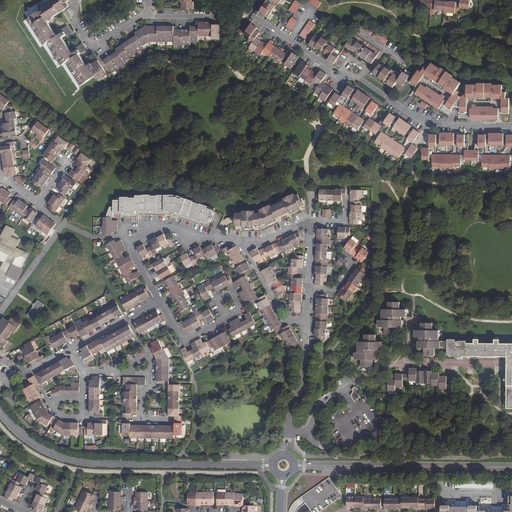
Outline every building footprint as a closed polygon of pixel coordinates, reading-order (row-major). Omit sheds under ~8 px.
[(96,81),(106,74),(97,60),(91,64),(89,62),(85,65),(80,56),(78,54),(85,49),(82,44),(70,52),(61,38),(65,35),(66,35),(71,32),(67,26),(54,34),(47,23),(53,19),(52,17),(63,10),(65,9),(66,10),(70,8),(66,2),(69,0),(42,0),(23,13),(27,19),(23,21),(40,47),(42,46),(57,68),(61,65),(77,88),(94,77),(96,81)] [(192,2),(191,0),(179,0),(180,2),(181,2),(181,9),(193,9),(193,2),(192,2)] [(267,0),(259,12),(267,18),(275,6),(272,4),(274,1),(279,4),(281,0),(267,0)] [(295,0),(289,10),(295,13),(303,1),(300,0),(295,0)] [(317,0),(305,0),(318,8),(322,3),(317,0)] [(435,0),(431,0),(431,8),(434,8),(434,10),(444,11),(445,1),(436,0),(435,0)] [(460,0),(460,3),(459,8),(469,9),(469,0),(460,0)] [(460,3),(445,1),(444,11),(444,12),(458,14),(459,8),(460,3)] [(310,20),(300,36),(305,39),(315,24),(310,20)] [(362,22),(358,27),(371,35),(375,30),(362,22)] [(252,24),(245,34),(251,37),(256,30),(257,28),(254,26),(252,24)] [(198,36),(198,27),(190,27),(190,30),(173,30),(173,27),(144,26),(134,33),(136,36),(115,50),(116,52),(103,61),(111,74),(125,65),(123,62),(144,48),(142,46),(149,42),(173,42),(173,45),(190,45),(190,42),(198,42),(198,36)] [(251,37),(248,41),(252,44),(257,36),(260,33),(258,31),(256,30),(251,37)] [(376,31),(373,36),(385,45),(389,39),(376,31)] [(354,34),(346,46),(359,55),(372,64),(380,52),(369,44),(364,50),(361,48),(366,42),(354,34)] [(315,35),(309,45),(314,49),(315,47),(322,52),(330,57),(328,60),(334,64),(339,56),(333,52),(335,49),(330,45),(327,48),(325,46),(328,41),(322,37),(321,39),(315,35)] [(252,44),(250,47),(255,51),(262,42),(259,40),(260,38),(259,37),(257,36),(252,44)] [(269,44),(263,52),(269,56),(275,46),(272,44),(274,42),(272,41),(271,40),(269,44)] [(262,42),(255,51),(261,55),(263,52),(269,44),(267,43),(266,42),(265,44),(262,42)] [(275,46),(269,56),(275,60),(283,48),(281,47),(280,46),(279,48),(275,46)] [(283,48),(275,60),(280,63),(282,61),(287,54),(284,52),(285,50),(284,49),(283,48)] [(287,54),(282,61),(286,64),(293,53),(291,51),(289,50),(287,54)] [(286,64),(285,64),(291,68),(299,57),(296,55),(293,53),(286,64)] [(302,61),(294,73),(300,77),(308,65),(305,63),(302,61)] [(380,64),(373,74),(384,82),(393,87),(397,82),(402,86),(409,76),(404,72),(400,77),(394,74),(392,77),(389,75),(391,72),(380,64)] [(453,94),(445,106),(451,111),(454,106),(460,109),(460,114),(467,113),(467,99),(502,99),(502,114),(509,114),(509,99),(506,99),(506,93),(502,93),(503,86),(467,85),(467,94),(464,94),(464,97),(460,97),(457,95),(459,93),(456,90),(461,83),(431,64),(427,69),(425,68),(421,72),(419,70),(410,83),(416,87),(424,75),(453,94)] [(308,65),(300,77),(306,81),(312,71),(309,69),(311,67),(309,66),(308,65)] [(312,71),(306,81),(312,84),(313,82),(319,73),(318,72),(317,71),(315,73),(312,71)] [(319,73),(313,82),(319,86),(323,80),(327,74),(324,72),(321,71),(319,73)] [(317,88),(315,91),(321,95),(327,86),(324,84),(326,82),(325,81),(323,80),(319,86),(317,88)] [(349,85),(342,95),(348,99),(355,89),(349,85)] [(421,85),(416,94),(439,109),(445,101),(443,100),(445,97),(442,95),(440,98),(421,85)] [(321,95),(319,97),(325,101),(333,90),(330,88),(327,86),(321,95)] [(359,90),(352,100),(364,108),(370,98),(359,90)] [(335,93),(329,103),(335,106),(334,108),(337,110),(334,114),(340,118),(339,119),(351,127),(352,126),(358,130),(360,126),(364,128),(364,126),(376,134),(375,135),(378,137),(375,142),(381,146),(380,147),(392,155),(393,154),(399,158),(402,153),(405,155),(406,154),(412,158),(418,148),(412,144),(408,150),(379,130),(381,126),(378,124),(373,120),(370,118),(367,122),(338,102),(341,96),(335,93)] [(9,101),(3,97),(0,101),(0,107),(3,110),(7,105),(9,101)] [(373,101),(366,112),(372,115),(374,112),(378,105),(377,104),(375,103),(374,102),(373,101)] [(10,107),(7,105),(3,110),(2,111),(5,114),(6,117),(6,120),(14,119),(17,119),(16,112),(11,112),(10,107)] [(471,108),(470,119),(499,119),(499,109),(476,108),(476,105),(473,105),(473,109),(471,108)] [(385,120),(383,123),(389,127),(396,117),(390,113),(385,120)] [(399,118),(393,127),(405,135),(412,126),(399,118)] [(15,128),(14,119),(6,120),(6,122),(7,124),(3,124),(4,130),(15,128)] [(43,126),(35,120),(30,126),(33,128),(31,130),(37,134),(43,126)] [(49,130),(43,126),(37,134),(43,138),(45,136),(49,130)] [(16,135),(15,128),(4,130),(2,130),(3,133),(3,137),(12,136),(16,135)] [(414,129),(407,140),(413,143),(420,133),(414,129)] [(440,133),(440,145),(454,145),(455,135),(454,133),(440,133)] [(489,134),(489,145),(503,145),(503,134),(489,134)] [(58,137),(54,142),(62,148),(64,150),(65,147),(68,144),(58,137)] [(14,145),(14,142),(6,143),(6,146),(0,147),(1,151),(1,154),(12,153),(11,146),(14,145)] [(54,142),(53,142),(48,149),(54,153),(55,152),(56,151),(59,153),(62,148),(54,142)] [(422,148),(422,160),(429,160),(429,162),(433,162),(433,167),(439,167),(440,168),(454,169),(454,167),(461,167),(461,162),(465,162),(465,160),(478,160),(478,162),(482,162),(482,167),(489,167),(489,169),(503,169),(503,168),(510,168),(510,162),(511,162),(511,156),(478,155),(478,150),(475,150),(468,150),(464,150),(464,155),(429,155),(429,148),(422,148)] [(54,153),(48,149),(43,155),(52,162),(55,158),(53,156),(53,155),(54,153)] [(13,160),(12,153),(1,154),(2,159),(3,162),(13,160)] [(81,153),(79,157),(77,159),(79,160),(87,166),(91,160),(81,153)] [(15,167),(13,160),(3,162),(3,165),(4,169),(15,167)] [(83,174),(88,167),(87,166),(79,160),(75,165),(78,167),(77,168),(77,169),(83,174)] [(50,165),(44,161),(40,167),(41,168),(48,173),(51,175),(55,169),(50,165)] [(17,175),(16,167),(15,167),(4,169),(4,171),(5,174),(8,174),(9,177),(17,175)] [(48,173),(41,168),(36,175),(46,182),(49,178),(46,175),(47,174),(48,173)] [(78,181),(83,174),(77,169),(76,170),(75,172),(72,170),(69,174),(78,181)] [(28,180),(31,182),(38,187),(39,186),(40,185),(43,187),(46,182),(36,175),(33,179),(30,177),(28,180)] [(76,184),(65,176),(63,179),(61,182),(70,188),(72,190),(76,184)] [(70,188),(61,182),(58,186),(61,188),(60,189),(59,191),(65,195),(70,188)] [(335,190),(335,201),(338,201),(342,201),(342,198),(346,198),(346,189),(335,189),(335,190)] [(351,197),(351,201),(359,201),(359,198),(362,198),(362,191),(351,190),(351,197)] [(11,194),(6,191),(0,200),(7,205),(11,199),(10,198),(9,197),(11,194)] [(295,196),(294,193),(283,199),(284,201),(271,207),(270,205),(259,210),(260,212),(258,214),(254,214),(254,211),(243,211),(242,213),(235,213),(235,226),(242,226),(242,227),(242,229),(254,229),(254,226),(260,226),(266,224),(267,226),(277,221),(276,218),(278,218),(289,213),(289,212),(291,215),(302,209),(300,207),(305,205),(304,203),(303,200),(302,198),(301,197),(300,198),(298,194),(295,196)] [(65,199),(59,194),(58,195),(57,197),(54,195),(51,199),(60,206),(65,199)] [(174,195),(136,194),(136,197),(121,197),(121,200),(113,200),(113,207),(110,207),(106,217),(112,218),(121,218),(138,218),(138,215),(146,215),(171,216),(171,214),(173,214),(174,214),(174,216),(196,224),(207,228),(214,208),(178,195),(174,195)] [(55,213),(60,206),(51,199),(48,204),(50,206),(50,207),(49,208),(55,213)] [(14,201),(10,207),(17,212),(23,203),(19,200),(17,203),(15,202),(14,201)] [(359,201),(351,201),(351,206),(350,209),(351,209),(351,212),(362,213),(362,205),(359,205),(359,201)] [(28,206),(23,203),(17,212),(24,217),(28,211),(27,210),(25,209),(28,206)] [(34,211),(30,208),(28,211),(24,217),(31,222),(37,213),(34,211)] [(350,218),(350,224),(359,224),(359,220),(362,220),(362,213),(351,212),(350,212),(350,218)] [(47,218),(43,215),(40,220),(36,226),(42,230),(50,220),(47,218)] [(118,227),(117,221),(112,221),(112,219),(112,218),(106,217),(104,217),(104,226),(118,227)] [(228,220),(223,218),(217,230),(223,232),(228,220)] [(52,222),(50,220),(42,230),(48,235),(52,228),(55,224),(52,222)] [(0,260),(3,262),(0,268),(0,269),(8,273),(12,265),(20,269),(26,257),(22,255),(23,251),(16,247),(19,240),(15,238),(9,241),(8,238),(10,238),(11,236),(14,230),(6,225),(3,231),(0,229),(0,260)] [(117,232),(118,227),(104,226),(103,235),(111,235),(112,234),(112,232),(117,232)] [(338,229),(338,238),(346,239),(346,235),(350,235),(350,227),(345,227),(342,227),(342,228),(339,228),(338,229)] [(317,235),(317,240),(330,241),(330,236),(328,236),(329,229),(318,228),(317,235)] [(301,238),(298,232),(293,235),(288,237),(293,247),(300,244),(299,242),(302,240),(301,238)] [(173,245),(169,238),(168,239),(166,239),(163,234),(157,238),(161,246),(162,248),(168,244),(170,247),(173,245)] [(157,238),(156,237),(149,241),(152,245),(150,246),(149,247),(153,254),(156,252),(155,250),(161,246),(157,238)] [(293,247),(288,237),(282,240),(278,242),(282,249),(285,248),(286,251),(293,248),(293,247)] [(351,239),(344,249),(350,253),(353,255),(358,248),(355,246),(357,244),(351,239)] [(317,245),(317,251),(328,251),(328,244),(330,244),(330,241),(317,240),(317,245)] [(123,245),(121,241),(116,243),(115,242),(114,241),(107,244),(111,252),(123,245)] [(153,254),(149,247),(147,248),(145,249),(143,244),(136,248),(141,257),(148,254),(149,256),(153,254)] [(213,246),(212,244),(205,248),(206,251),(205,252),(203,253),(205,255),(207,260),(211,258),(210,257),(217,254),(213,246)] [(126,250),(123,245),(111,252),(115,260),(122,256),(122,254),(121,253),(126,250)] [(215,245),(213,246),(217,254),(217,255),(221,253),(220,251),(219,249),(218,249),(215,245)] [(276,253),(272,245),(269,246),(268,246),(265,247),(262,249),(266,257),(269,255),(270,258),(277,254),(276,253)] [(203,253),(199,246),(193,250),(195,254),(194,255),(192,256),(196,263),(199,261),(198,259),(205,255),(203,253)] [(238,249),(236,246),(231,249),(229,246),(222,250),(224,254),(227,252),(231,258),(240,253),(238,249)] [(266,257),(262,249),(260,250),(258,251),(257,248),(250,252),(256,262),(266,257)] [(358,249),(353,255),(357,259),(362,262),(369,253),(363,248),(361,251),(358,249)] [(316,257),(316,262),(329,263),(329,259),(327,259),(328,251),(317,251),(316,257)] [(196,263),(192,256),(191,257),(189,258),(187,253),(180,257),(185,266),(191,263),(193,265),(196,263)] [(240,254),(240,253),(231,258),(234,265),(237,263),(239,266),(246,262),(244,258),(242,255),(241,256),(240,254)] [(132,261),(129,256),(124,259),(123,257),(122,256),(115,260),(120,267),(132,261)] [(303,264),(304,256),(297,256),(295,256),(295,259),(292,259),(292,267),(297,267),(302,267),(302,266),(302,264),(303,264)] [(167,265),(163,258),(152,264),(154,267),(157,272),(167,265)] [(134,266),(132,261),(120,267),(124,275),(131,271),(130,270),(129,268),(134,266)] [(250,267),(247,262),(246,262),(239,266),(237,267),(240,274),(243,272),(245,276),(252,272),(250,267)] [(316,267),(316,273),(317,274),(327,274),(328,266),(329,266),(329,263),(316,262),(316,267)] [(22,270),(20,269),(12,265),(8,273),(0,269),(0,275),(6,278),(7,275),(17,280),(22,270)] [(171,273),(167,265),(157,272),(158,274),(161,279),(171,273)] [(356,270),(353,274),(362,281),(366,274),(364,273),(367,270),(360,265),(356,270)] [(274,273),(270,266),(261,272),(263,275),(265,278),(274,273)] [(140,276),(138,271),(132,274),(132,273),(131,271),(124,275),(128,283),(130,282),(140,276)] [(277,280),(274,273),(265,278),(266,281),(268,285),(271,283),(277,280)] [(302,282),(302,278),(296,278),(296,275),(288,274),(288,278),(292,278),(292,286),(302,286),(302,282)] [(315,280),(315,285),(324,285),(324,282),(327,282),(327,274),(317,274),(317,277),(315,277),(315,280)] [(351,277),(349,280),(349,281),(357,287),(362,281),(353,274),(351,277)] [(225,275),(218,279),(223,288),(227,286),(233,283),(229,275),(226,277),(225,275)] [(177,283),(173,276),(162,282),(164,285),(166,285),(167,286),(168,289),(177,283)] [(249,283),(245,276),(233,283),(235,288),(241,285),(241,286),(242,287),(249,283)] [(223,288),(218,279),(211,283),(210,280),(207,282),(210,289),(212,288),(214,288),(216,292),(223,288)] [(357,287),(349,281),(347,284),(345,287),(354,293),(358,287),(357,287)] [(210,289),(207,282),(203,284),(205,287),(198,290),(199,291),(203,299),(210,295),(208,291),(209,290),(210,289)] [(180,288),(177,283),(168,289),(170,293),(172,296),(183,290),(181,287),(180,288)] [(253,291),(249,283),(242,287),(243,289),(243,290),(239,293),(241,297),(253,291)] [(140,289),(135,292),(141,301),(148,297),(146,293),(148,292),(149,291),(145,285),(139,288),(140,289)] [(302,290),(302,286),(292,286),(291,293),(302,294),(302,290)] [(341,291),(337,295),(344,300),(346,297),(349,299),(354,293),(345,287),(344,286),(341,291)] [(185,294),(183,290),(172,296),(174,300),(177,304),(186,299),(184,295),(185,294)] [(258,299),(253,291),(241,297),(244,303),(249,300),(250,302),(251,303),(258,299)] [(141,301),(135,292),(128,296),(134,307),(137,305),(137,304),(139,303),(141,301)] [(302,298),(302,294),(291,293),(290,293),(290,301),(300,302),(301,302),(302,298)] [(317,301),(316,306),(328,307),(329,299),(325,298),(325,295),(317,294),(317,301)] [(268,299),(265,295),(258,299),(260,302),(257,304),(261,310),(270,305),(268,302),(269,302),(268,299)] [(134,307),(128,296),(120,300),(125,310),(127,309),(130,308),(134,307)] [(190,306),(186,299),(177,304),(179,308),(178,309),(179,313),(184,310),(190,306)] [(38,300),(27,315),(34,320),(44,305),(38,300)] [(300,304),(300,302),(290,301),(289,309),(292,309),(292,312),(301,313),(301,306),(300,306),(300,304)] [(122,313),(115,302),(109,306),(115,317),(119,315),(122,313)] [(379,320),(379,327),(385,328),(385,335),(386,335),(396,335),(396,327),(402,327),(402,320),(401,320),(401,319),(401,317),(406,317),(406,309),(400,309),(400,302),(389,302),(389,309),(382,309),(382,320),(379,320)] [(272,308),(270,305),(261,310),(264,317),(274,312),(272,308)] [(115,317),(109,306),(102,309),(108,321),(111,319),(115,317)] [(316,311),(316,317),(324,318),(325,313),(328,314),(328,307),(316,306),(316,311)] [(108,321),(102,309),(95,313),(101,325),(105,323),(108,321)] [(201,310),(198,312),(202,319),(203,318),(205,318),(207,322),(214,318),(209,309),(202,313),(201,310)] [(159,316),(157,312),(153,314),(149,316),(154,326),(159,323),(159,324),(162,322),(159,316)] [(202,319),(198,312),(194,314),(196,316),(189,320),(194,329),(201,325),(199,321),(200,320),(202,319)] [(251,316),(249,312),(244,315),(246,319),(245,320),(244,321),(248,328),(256,324),(255,322),(251,316)] [(275,315),(274,312),(264,317),(268,324),(277,318),(275,315)] [(101,325),(95,313),(88,317),(89,319),(94,329),(98,327),(101,325)] [(154,326),(149,316),(147,317),(145,318),(144,317),(140,319),(146,330),(154,326)] [(21,324),(11,317),(9,321),(3,317),(0,321),(0,323),(2,324),(3,326),(1,329),(0,328),(0,337),(0,342),(2,344),(5,346),(9,341),(7,340),(13,332),(14,334),(21,324)] [(317,325),(317,328),(326,329),(327,329),(328,321),(324,321),(324,318),(316,317),(315,323),(315,325),(317,325)] [(248,328),(244,321),(242,322),(241,322),(238,318),(233,321),(240,333),(248,328)] [(284,328),(282,325),(280,321),(279,321),(277,318),(268,324),(270,328),(271,330),(274,329),(276,332),(281,329),(284,328)] [(94,329),(89,319),(82,323),(88,334),(91,332),(95,330),(94,329)] [(146,330),(140,319),(137,321),(138,322),(136,323),(133,325),(139,334),(146,330)] [(194,329),(189,320),(183,324),(181,321),(178,323),(182,330),(184,330),(185,329),(187,332),(194,329)] [(240,333),(233,321),(229,323),(231,328),(230,329),(228,329),(233,337),(240,333)] [(88,334),(82,323),(76,326),(80,334),(82,337),(85,335),(88,334)] [(415,336),(415,337),(419,337),(419,339),(419,341),(418,341),(418,342),(418,348),(424,348),(424,352),(424,356),(430,356),(435,356),(435,349),(448,349),(448,355),(450,355),(452,356),(455,356),(456,357),(456,358),(459,358),(462,358),(463,356),(466,356),(466,344),(466,341),(459,341),(459,342),(455,341),(455,340),(448,339),(448,341),(439,341),(439,338),(439,331),(437,330),(433,330),(433,323),(421,323),(421,324),(421,330),(415,330),(415,336)] [(76,326),(75,325),(65,330),(69,337),(71,336),(72,335),(74,338),(80,334),(76,326)] [(135,336),(129,325),(126,327),(122,329),(128,340),(135,336)] [(291,330),(288,325),(284,328),(281,329),(282,332),(279,334),(283,341),(285,340),(294,335),(291,330)] [(317,336),(317,340),(325,340),(326,329),(317,328),(315,328),(315,333),(315,336),(317,336)] [(128,340),(122,329),(118,331),(115,333),(121,344),(128,340)] [(69,337),(65,330),(56,335),(61,345),(68,341),(66,339),(68,338),(69,337)] [(231,342),(225,332),(221,334),(217,336),(223,347),(231,342)] [(121,344),(115,333),(111,335),(108,337),(114,348),(121,344)] [(61,345),(56,335),(50,338),(49,336),(45,338),(49,344),(51,343),(52,343),(55,348),(61,345)] [(296,340),(294,335),(285,340),(288,347),(290,346),(292,349),(299,345),(296,340)] [(355,352),(355,360),(361,360),(361,367),(367,367),(372,367),(372,360),(379,360),(379,353),(378,353),(378,351),(378,349),(382,349),(382,342),(376,342),(376,335),(365,335),(364,342),(358,342),(358,352),(355,352)] [(223,347),(217,336),(214,338),(210,340),(215,351),(223,347)] [(114,348),(108,337),(105,339),(101,341),(105,348),(107,352),(114,348)] [(466,344),(466,356),(474,357),(475,358),(476,358),(477,358),(478,358),(479,357),(479,356),(495,356),(495,357),(495,358),(496,358),(497,359),(498,359),(499,358),(499,356),(507,357),(506,408),(511,407),(511,343),(499,344),(499,339),(499,338),(498,337),(496,337),(496,338),(495,338),(495,339),(495,344),(479,344),(479,339),(479,338),(478,337),(477,337),(475,338),(475,339),(475,344),(466,344)] [(101,341),(100,339),(96,341),(93,342),(98,351),(105,348),(101,341)] [(210,350),(206,342),(204,343),(203,344),(200,339),(195,342),(202,354),(210,350)] [(163,349),(158,340),(151,344),(153,346),(151,348),(152,351),(154,354),(163,349)] [(36,351),(31,341),(24,346),(25,348),(22,350),(24,354),(25,357),(36,351)] [(98,351),(93,342),(90,344),(87,346),(92,355),(98,351)] [(202,354),(195,342),(190,345),(193,349),(192,350),(190,351),(194,358),(202,354)] [(92,355),(87,346),(81,349),(82,351),(81,352),(79,353),(85,363),(94,358),(92,355)] [(194,358),(190,351),(189,352),(188,352),(185,347),(180,350),(187,362),(194,358)] [(169,359),(164,348),(163,349),(154,354),(156,356),(157,359),(169,359)] [(40,357),(36,351),(25,357),(29,363),(32,361),(36,360),(38,362),(45,358),(44,357),(43,356),(40,357)] [(71,358),(68,360),(66,358),(63,360),(60,361),(65,370),(74,365),(71,358)] [(65,370),(60,361),(57,363),(54,364),(59,373),(65,370)] [(59,373),(54,364),(51,366),(48,368),(53,377),(59,373)] [(53,377),(48,368),(45,370),(42,371),(47,380),(53,377)] [(47,380),(42,371),(40,373),(36,375),(41,384),(47,380)] [(100,377),(92,377),(92,380),(90,380),(90,383),(90,387),(100,388),(100,377)] [(138,384),(138,377),(134,377),(134,384),(130,384),(126,384),(126,391),(137,391),(137,388),(137,384),(138,384)] [(38,385),(35,379),(30,382),(31,385),(23,389),(27,396),(37,390),(35,387),(36,386),(38,385)] [(357,401),(360,396),(358,394),(360,390),(356,387),(350,396),(357,401)] [(40,395),(37,390),(27,396),(30,402),(32,401),(34,404),(41,400),(39,397),(40,397),(40,395)] [(43,404),(41,400),(34,404),(30,406),(34,413),(44,407),(43,404)] [(100,412),(100,406),(90,406),(90,410),(89,413),(95,413),(96,416),(104,416),(103,413),(100,412)] [(137,410),(137,406),(126,406),(126,413),(123,413),(123,417),(130,417),(131,414),(136,413),(137,410)] [(46,410),(44,407),(34,413),(37,419),(48,413),(46,410)] [(179,416),(179,409),(169,409),(169,412),(169,416),(175,416),(175,419),(182,420),(182,416),(179,416)] [(52,415),(48,413),(37,419),(48,425),(49,423),(52,424),(56,418),(52,415)] [(61,421),(56,418),(52,424),(55,426),(54,429),(64,435),(64,423),(61,421)] [(107,420),(99,419),(98,422),(98,423),(95,423),(95,435),(102,435),(103,423),(107,423),(107,420)] [(130,425),(130,423),(129,423),(127,423),(127,420),(119,420),(119,424),(122,424),(122,435),(130,435),(130,425)] [(82,435),(82,427),(79,427),(79,423),(76,423),(71,423),(71,434),(82,435)] [(91,423),(88,423),(88,427),(85,427),(85,435),(95,435),(95,423),(91,423)] [(32,481),(35,475),(31,474),(29,478),(21,474),(17,481),(20,483),(26,485),(28,480),(32,481)] [(38,476),(35,483),(39,484),(36,490),(42,492),(45,493),(48,486),(40,482),(42,478),(38,476)] [(310,510),(311,511),(319,511),(339,498),(342,496),(339,492),(337,489),(336,488),(329,478),(301,497),(303,500),(310,510)] [(17,481),(13,479),(9,488),(19,493),(22,487),(19,486),(20,483),(17,481)] [(16,499),(19,493),(9,488),(5,498),(12,501),(14,498),(16,499)] [(92,501),(94,495),(93,495),(84,491),(80,500),(92,505),(94,502),(92,501)] [(45,505),(49,495),(45,493),(42,492),(41,495),(38,494),(35,500),(45,505)] [(123,501),(123,497),(121,497),(121,492),(110,492),(110,501),(123,501)] [(148,492),(137,492),(137,498),(135,498),(135,501),(148,501),(148,492)] [(210,493),(205,493),(205,504),(209,504),(214,504),(214,492),(210,492),(210,493)] [(225,505),(226,493),(220,493),(220,492),(218,492),(217,492),(217,505),(221,505),(225,505)] [(196,506),(196,493),(188,493),(188,504),(190,505),(192,505),(192,506),(196,506)] [(205,493),(196,493),(196,506),(200,506),(200,504),(202,504),(205,504),(205,493)] [(234,493),(226,493),(225,505),(228,505),(230,505),(230,506),(234,506),(234,493)] [(238,493),(234,493),(234,506),(239,506),(243,506),(243,495),(238,494),(238,493)] [(441,506),(441,511),(511,511),(511,496),(510,496),(510,504),(511,504),(511,511),(504,511),(501,511),(502,507),(491,507),(490,511),(485,511),(477,511),(477,506),(469,506),(469,509),(466,509),(466,502),(455,502),(455,509),(449,509),(449,506),(441,506)] [(347,497),(347,508),(351,508),(356,508),(356,497),(347,497)] [(356,497),(356,508),(360,508),(364,508),(364,498),(364,497),(356,497)] [(402,499),(402,508),(406,508),(410,508),(410,497),(402,497),(402,499)] [(410,497),(410,508),(415,508),(419,508),(419,499),(419,498),(410,497)] [(364,508),(364,509),(368,509),(373,509),(373,499),(364,498),(364,508)] [(385,498),(385,509),(389,509),(393,509),(393,499),(385,498)] [(373,499),(373,509),(377,509),(381,509),(381,499),(373,499)] [(393,499),(393,509),(397,509),(402,509),(402,508),(402,499),(393,499)] [(426,499),(426,509),(431,509),(435,509),(435,499),(426,499)] [(37,511),(41,511),(45,505),(35,500),(32,506),(35,507),(34,510),(37,511)] [(91,509),(92,505),(80,500),(76,509),(80,511),(82,511),(86,511),(89,508),(91,509)] [(123,505),(123,501),(110,501),(110,510),(121,510),(121,505),(123,505)] [(147,510),(148,501),(135,501),(135,505),(137,505),(137,510),(147,510)]
